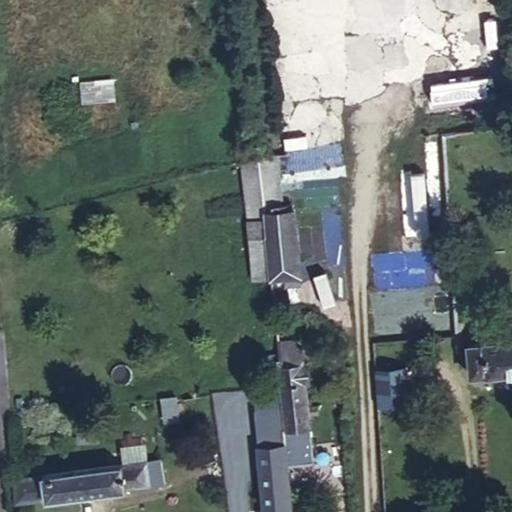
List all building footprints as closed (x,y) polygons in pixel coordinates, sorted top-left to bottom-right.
[(491,98),(489,80),(434,84),(435,102),(491,98)] [(261,155),(267,212),(284,211),(278,154),(261,155)] [(252,236),(269,234),(267,212),(261,155),(243,157),(252,236)] [(270,243),(271,255),(299,253),(295,210),(284,211),(267,212),(269,234),(270,243)] [(264,259),(271,258),(271,255),(270,243),(263,244),(264,259)] [(271,258),(273,278),(285,277),(300,276),(301,275),(299,253),(271,255),(271,258)] [(300,284),(300,276),(285,277),(286,285),(300,284)] [(502,340),(469,344),(473,375),(510,370),(510,373),(511,372),(511,326),(501,328),(502,340)] [(288,425),(288,429),(296,428),(311,426),(307,381),(311,381),(309,362),(305,362),(303,347),(297,347),(296,340),(280,342),(288,425)] [(404,368),(374,371),(377,406),(407,404),(404,368)] [(259,444),(285,442),(289,442),(288,429),(288,425),(258,428),(259,444)] [(285,442),(286,454),(298,454),(296,428),(288,429),(289,442),(285,442)] [(262,469),(287,467),(286,454),(285,442),(259,444),(262,469)] [(162,459),(88,468),(91,493),(165,483),(162,459)] [(265,511),(291,511),(287,467),(262,469),(265,511)] [(91,493),(88,468),(15,477),(18,502),(91,493)]
